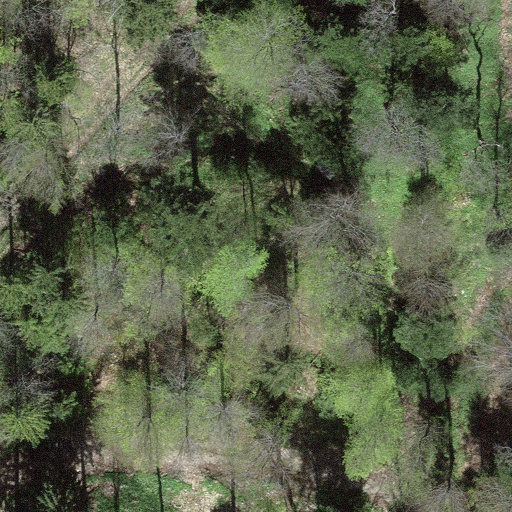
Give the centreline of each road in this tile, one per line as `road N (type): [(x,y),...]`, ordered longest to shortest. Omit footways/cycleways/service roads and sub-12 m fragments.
road 1 (track): [(0,481),(59,459),(322,478),(456,511)]
road 2 (track): [(0,219),(210,0)]
